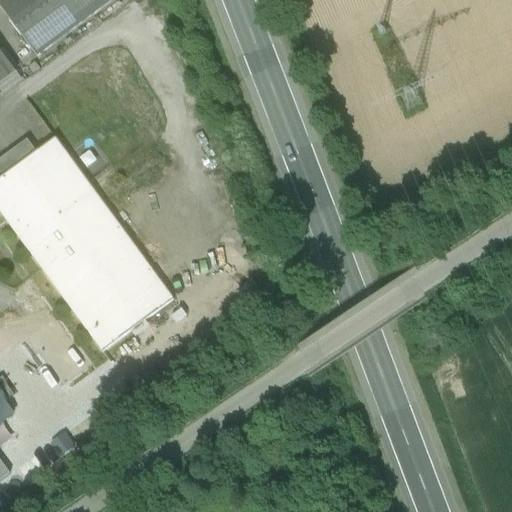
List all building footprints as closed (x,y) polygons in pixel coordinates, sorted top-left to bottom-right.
[(0,0),(0,8),(37,59),(115,0),(0,0)] [(0,52),(0,84),(16,73),(0,52)] [(174,301),(55,140),(3,178),(30,215),(11,228),(103,353),(174,301)] [(30,215),(3,178),(0,180),(0,213),(11,228),(30,215)] [(1,378),(0,378),(0,396),(4,403),(14,396),(1,378)] [(0,423),(13,415),(4,403),(0,396),(0,423)]
